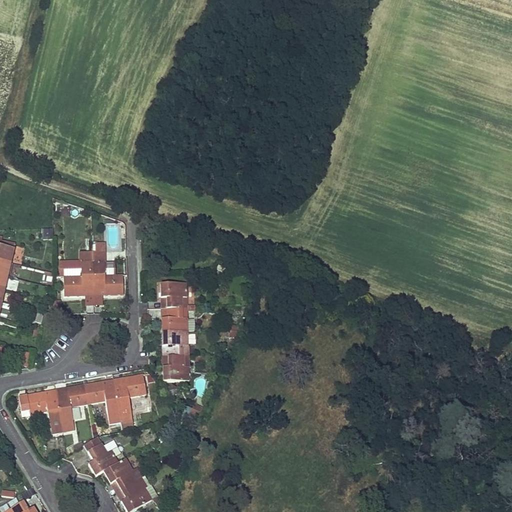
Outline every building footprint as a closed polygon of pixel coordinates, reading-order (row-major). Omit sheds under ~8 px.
[(42,230),(42,240),(53,240),(53,229),(42,230)] [(0,246),(13,250),(14,245),(1,242),(2,238),(0,237),(0,246)] [(13,250),(0,246),(0,261),(11,264),(14,250),(13,250)] [(80,253),(81,264),(92,263),(92,253),(80,253)] [(104,253),(92,253),(92,263),(104,263),(104,253)] [(0,274),(8,277),(11,264),(0,261),(0,274)] [(93,297),(92,263),(81,264),(81,277),(63,278),(63,298),(82,297),(82,293),(85,293),(85,297),(93,297)] [(104,263),(92,263),(93,297),(101,297),(101,293),(104,293),(104,297),(123,296),(122,276),(104,277),(104,263)] [(81,277),(81,264),(63,264),(62,264),(60,265),(59,267),(60,278),(63,278),(81,277)] [(166,302),(167,309),(182,309),(182,299),(186,298),(186,284),(160,285),(160,295),(160,299),(169,299),(169,302),(166,302)] [(160,299),(161,309),(167,309),(166,302),(169,302),(169,299),(160,299)] [(161,309),(161,320),(170,319),(170,316),(167,316),(167,309),(161,309)] [(182,309),(167,309),(167,316),(170,316),(170,319),(161,320),(161,334),(187,333),(187,319),(182,319),(182,309)] [(40,324),(42,315),(36,313),(33,323),(40,324)] [(187,333),(161,334),(162,348),(171,347),(171,350),(168,351),(168,358),(183,357),(183,347),(188,347),(187,333)] [(189,334),(188,345),(196,345),(196,335),(189,334)] [(171,347),(162,348),(162,358),(168,358),(168,351),(171,350),(171,347)] [(27,369),(29,354),(17,353),(16,368),(27,369)] [(162,368),(163,382),(189,382),(188,367),(184,368),(183,357),(168,358),(168,368),(162,368)] [(113,381),(121,423),(132,421),(128,398),(146,395),(142,376),(131,378),(124,379),(125,383),(121,383),(121,380),(113,381)] [(84,386),(87,406),(105,402),(109,425),(121,423),(113,381),(105,382),(106,386),(103,387),(102,383),(96,384),(84,386)] [(55,391),(62,433),(74,431),(70,409),(87,406),(84,386),(71,388),(66,389),(66,393),(63,394),(62,390),(55,391)] [(51,435),(62,433),(55,391),(48,393),(48,396),(45,397),(44,393),(38,394),(18,398),(21,413),(28,412),(29,416),(47,413),(51,435)] [(201,414),(193,411),(187,423),(196,426),(201,414)] [(121,423),(122,433),(134,431),(132,421),(121,423)] [(83,447),(88,453),(101,445),(97,438),(83,447)] [(113,442),(103,448),(106,454),(110,452),(114,458),(121,455),(113,442)] [(95,477),(102,473),(118,464),(114,458),(110,452),(106,454),(103,448),(101,445),(88,453),(92,460),(94,458),(95,461),(93,462),(88,465),(95,477)] [(176,457),(181,463),(186,452),(176,457)] [(102,473),(110,485),(118,481),(119,483),(117,485),(121,491),(134,483),(128,474),(132,472),(125,460),(118,464),(102,473)] [(144,477),(141,479),(147,488),(144,490),(151,501),(157,497),(151,485),(150,486),(144,477)] [(121,503),(126,511),(133,511),(151,501),(144,490),(147,488),(141,479),(134,483),(121,491),(126,500),(121,503)] [(110,485),(115,494),(121,491),(117,485),(119,483),(118,481),(110,485)] [(447,499),(404,486),(401,494),(444,507),(447,499)] [(121,503),(126,500),(121,491),(115,494),(121,503)] [(34,511),(33,508),(28,511),(26,511),(24,511),(24,510),(26,509),(22,502),(5,511),(34,511)]
